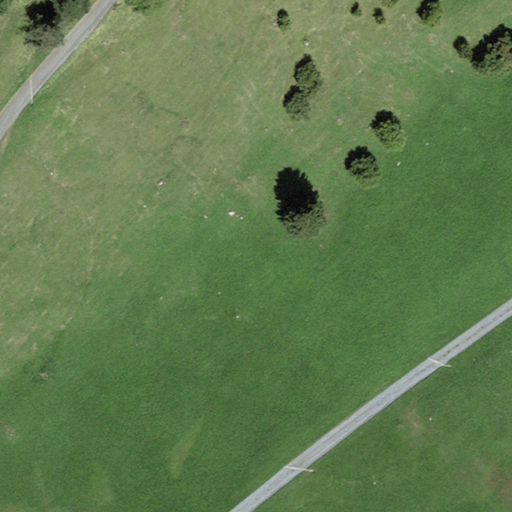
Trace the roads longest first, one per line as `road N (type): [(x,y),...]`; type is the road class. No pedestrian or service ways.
road 1 (track): [(229,511),(511,288)]
road 2 (track): [(103,0),(0,117)]
